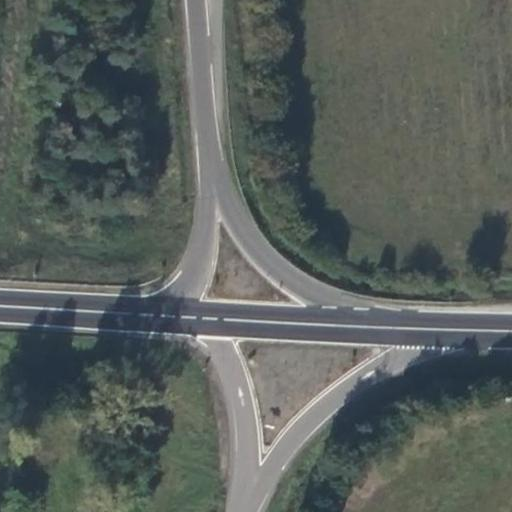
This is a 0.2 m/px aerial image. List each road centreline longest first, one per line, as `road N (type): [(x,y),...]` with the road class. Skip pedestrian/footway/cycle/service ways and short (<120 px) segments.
road 1 (trunk): [(246,508),(308,421),(342,391),(459,331)]
road 2 (trunk): [(393,328),(308,296),(264,264),(233,222),(209,159)]
road 3 (trunk): [(246,508),(245,414),(235,377),(211,338),(170,316)]
road 4 (secondary): [(170,316),(393,328)]
road 5 (secondary): [(0,306),(170,316)]
road 6 (trunk): [(170,316),(203,251),(209,159)]
road 7 (trunk): [(209,159),(196,0)]
